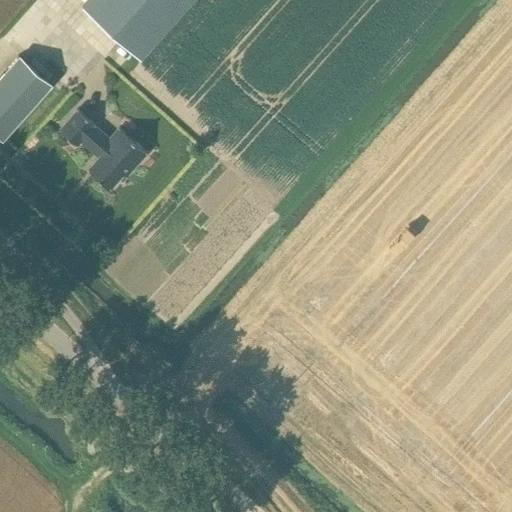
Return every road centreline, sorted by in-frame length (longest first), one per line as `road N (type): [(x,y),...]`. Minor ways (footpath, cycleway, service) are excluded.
road 1 (tertiary): [(250,511),(0,286)]
road 2 (track): [(76,511),(82,488),(119,465),(195,511)]
